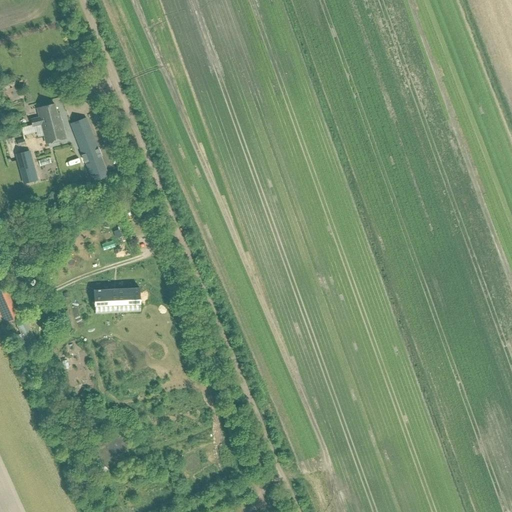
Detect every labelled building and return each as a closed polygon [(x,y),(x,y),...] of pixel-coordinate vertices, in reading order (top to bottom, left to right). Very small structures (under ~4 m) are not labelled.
[(39,125),(43,124),(44,125),(48,143),(65,138),(57,112),(54,103),(40,107),(43,116),(30,119),(32,127),(40,125),(39,125)] [(92,181),(108,175),(86,116),(70,122),(92,181)] [(35,180),(27,149),(15,152),(23,183),(35,180)] [(38,161),(40,166),(51,163),(49,158),(38,161)] [(4,284),(0,286),(0,312),(5,324),(19,318),(4,284)] [(139,287),(93,290),(94,313),(140,311),(139,287)] [(29,342),(35,339),(30,328),(35,326),(32,318),(26,321),(26,320),(16,325),(24,344),(21,345),(24,351),(32,348),(29,342)] [(102,475),(106,470),(100,465),(96,469),(102,475)]
